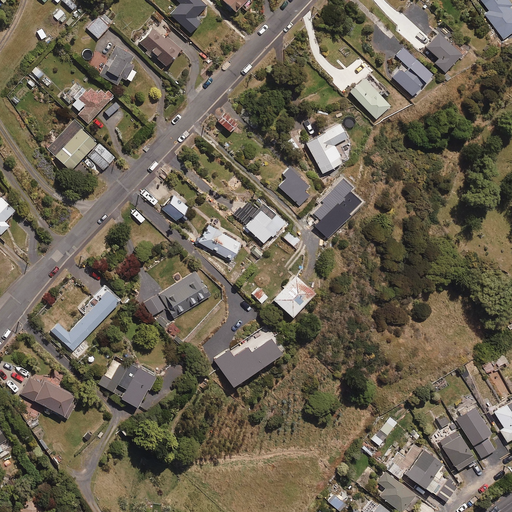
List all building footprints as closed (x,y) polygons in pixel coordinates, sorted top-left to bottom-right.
[(70,11),(75,6),(68,0),(63,0),(61,3),(70,11)] [(206,6),(199,0),(169,0),(172,3),(175,0),(182,0),(169,15),(189,33),(199,23),(194,18),(206,6)] [(219,0),(234,13),(246,0),(219,0)] [(511,8),(510,6),(511,4),(511,3),(509,0),(481,0),(489,9),(484,13),(504,38),(511,31),(511,8)] [(59,23),(66,17),(59,10),(53,16),(59,23)] [(97,38),(108,26),(97,16),(86,29),(97,38)] [(165,36),(170,31),(158,20),(138,43),(150,53),(148,54),(164,68),(180,49),(165,36)] [(416,38),(407,30),(401,37),(410,44),(416,38)] [(455,41),(451,46),(438,33),(424,47),(437,59),(433,63),(443,73),(465,50),(455,41)] [(128,63),(133,56),(114,45),(98,75),(116,85),(120,77),(129,82),(134,72),(130,70),(132,66),(128,63)] [(412,96),(432,75),(402,48),(394,56),(403,65),(392,78),(412,96)] [(46,87),(51,82),(35,67),(30,72),(46,87)] [(379,96),(385,91),(369,74),(349,92),(375,119),(389,106),(379,96)] [(18,103),(29,90),(21,84),(10,97),(18,103)] [(86,92),(83,89),(69,104),(78,113),(77,114),(86,123),(112,96),(106,91),(103,94),(99,90),(96,94),(89,88),(86,92)] [(229,132),(237,124),(226,114),(218,122),(229,132)] [(80,130),(82,128),(73,120),(46,149),(69,171),(95,144),(80,130)] [(349,152),(349,144),(337,124),(304,144),(322,174),(349,158),(349,152)] [(102,170),(114,157),(100,146),(89,158),(102,170)] [(162,179),(169,171),(163,166),(157,174),(162,179)] [(303,191),(308,186),(287,168),(281,175),(285,178),(277,187),(299,206),(308,195),(303,191)] [(175,221),(187,208),(173,196),(162,210),(175,221)] [(3,221),(13,211),(0,197),(0,234),(8,226),(3,221)] [(263,205),(258,210),(246,200),(233,215),(245,225),(244,227),(262,244),(270,235),(271,237),(284,223),(263,205)] [(230,261),(240,244),(207,225),(197,242),(230,261)] [(293,247),(299,240),(290,232),(284,239),(293,247)] [(256,260),(262,254),(255,248),(249,253),(256,260)] [(173,318),(210,296),(195,271),(158,294),(173,318)] [(291,317),(313,294),(294,276),(272,300),(291,317)] [(71,351),(119,301),(104,286),(87,303),(80,311),(84,315),(67,333),(57,323),(50,331),(71,351)] [(260,304),(266,297),(258,288),(251,294),(260,304)] [(151,316),(164,308),(155,294),(142,302),(151,316)] [(164,328),(168,324),(159,316),(155,320),(164,328)] [(174,338),(181,332),(173,324),(166,331),(174,338)] [(231,387),(284,352),(266,325),(237,345),(236,344),(213,359),(231,387)] [(487,374),(507,362),(502,355),(482,367),(487,374)] [(139,365),(137,369),(121,359),(108,381),(125,390),(120,399),(135,408),(155,375),(139,365)] [(41,380),(39,383),(28,378),(19,394),(62,416),(72,396),(41,380)] [(511,399),(493,411),(502,428),(498,430),(511,452),(511,450),(511,399)] [(486,437),(490,434),(474,408),(456,419),(480,459),(494,450),(486,437)] [(441,428),(449,423),(444,415),(436,420),(441,428)] [(396,423),(389,417),(370,440),(377,446),(396,423)] [(455,472),(474,460),(456,431),(437,442),(455,472)] [(456,487),(451,483),(453,482),(437,470),(441,465),(414,445),(404,457),(397,452),(385,468),(399,479),(403,473),(408,477),(440,501),(444,504),(456,487)] [(398,511),(402,511),(415,496),(385,472),(376,482),(384,489),(378,496),(398,511)] [(339,511),(344,505),(332,494),(326,501),(339,511)] [(20,511),(43,511),(45,511),(33,497),(18,509),(20,511)] [(387,511),(373,500),(362,511),(387,511)]
